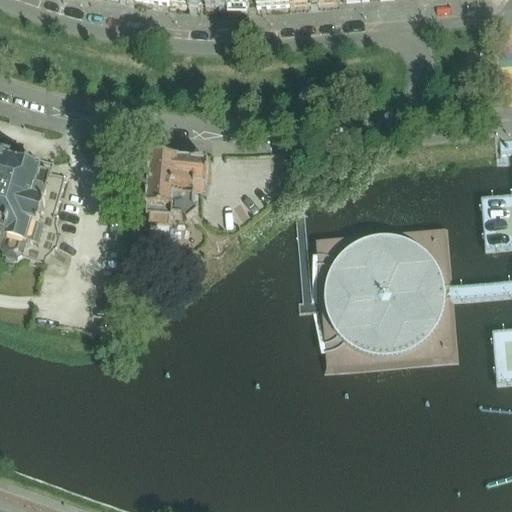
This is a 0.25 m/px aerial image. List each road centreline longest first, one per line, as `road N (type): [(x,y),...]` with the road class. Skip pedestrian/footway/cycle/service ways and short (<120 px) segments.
road 1 (residential): [(0,83),(155,121),(392,115),(414,102),(422,72),(412,47),(387,36)]
road 2 (residential): [(387,36),(193,46),(76,26),(0,1)]
road 3 (unknown): [(74,105),(97,204),(74,299)]
road 4 (residential): [(511,17),(421,24),(387,36)]
